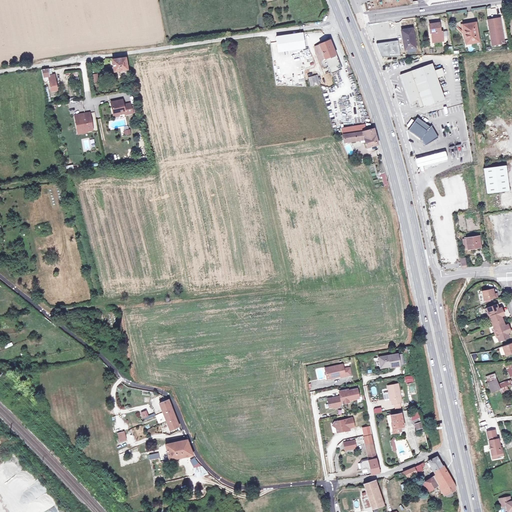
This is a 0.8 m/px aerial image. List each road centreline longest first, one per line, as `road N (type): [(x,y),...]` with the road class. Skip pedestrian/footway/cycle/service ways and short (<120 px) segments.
road 1 (primary): [(340,22),(390,165),(453,446)]
road 2 (unclassified): [(327,483),(229,484),(196,452),(171,398),(127,381),(0,275)]
road 3 (primary): [(451,393),(390,131),(341,0)]
road 4 (unclassified): [(340,22),(0,72)]
road 5 (tertiary): [(439,278),(395,115),(359,20)]
road 6 (residential): [(359,20),(497,0)]
road 7 (residential): [(453,446),(384,474),(327,483)]
road 8 (primary): [(477,511),(451,393)]
